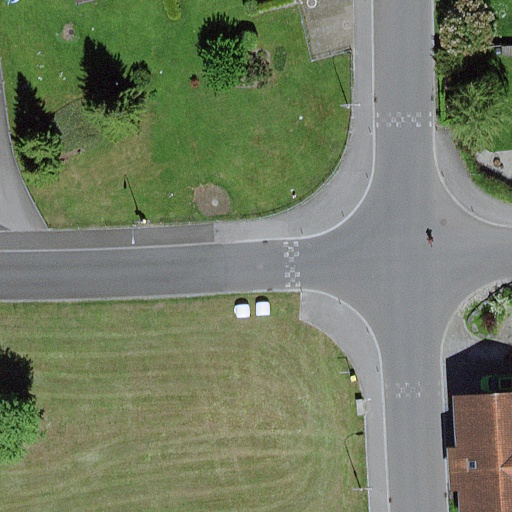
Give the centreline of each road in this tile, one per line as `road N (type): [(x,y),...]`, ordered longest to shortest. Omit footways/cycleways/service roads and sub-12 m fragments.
road 1 (residential): [(0,270),(405,257)]
road 2 (residential): [(405,257),(400,0)]
road 3 (residential): [(422,511),(405,257)]
